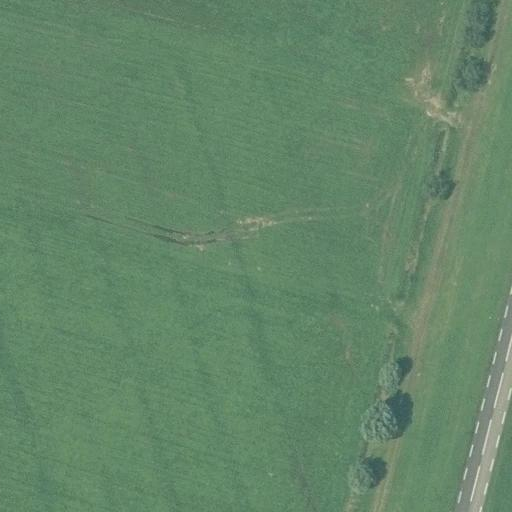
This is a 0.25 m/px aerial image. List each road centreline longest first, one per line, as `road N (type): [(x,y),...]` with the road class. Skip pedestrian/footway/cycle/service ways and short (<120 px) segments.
road 1 (track): [(503,0),(375,511)]
road 2 (secondary): [(462,511),(511,315)]
